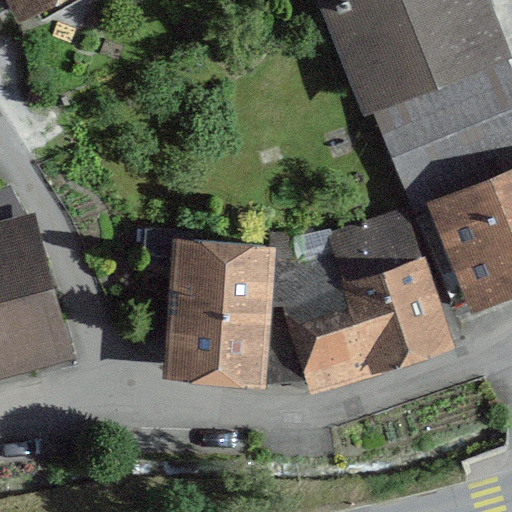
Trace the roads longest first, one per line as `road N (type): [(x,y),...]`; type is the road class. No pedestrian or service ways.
road 1 (residential): [(144,396),(336,404),(511,338)]
road 2 (residential): [(0,143),(48,212),(111,365),(144,396)]
road 3 (residential): [(0,405),(62,394),(144,396)]
